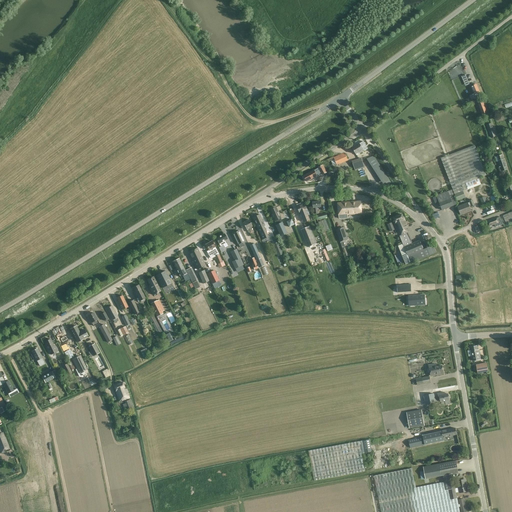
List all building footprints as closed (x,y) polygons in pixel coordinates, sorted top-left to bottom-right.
[(476,85),(472,87),(475,94),(473,94),(474,99),(481,96),(481,95),(479,92),(476,85)] [(482,100),(478,102),(482,115),(487,113),(482,100)] [(496,136),(491,124),(487,125),(491,138),(496,136)] [(368,149),(363,141),(352,148),(357,155),(368,149)] [(452,188),(455,194),(468,189),(468,190),(481,185),(479,178),(486,175),(475,145),(441,158),(452,188)] [(334,157),(337,165),(348,160),(345,153),(344,153),(334,157)] [(499,166),(501,172),(507,170),(502,155),(495,157),(497,162),(499,161),(500,166),(499,166)] [(383,184),(390,180),(374,156),(367,159),(367,160),(383,184)] [(352,161),(355,171),(365,168),(361,158),(352,161)] [(318,168),(304,176),(304,177),(304,178),(304,179),(305,179),(307,182),(310,180),(311,181),(319,176),(319,175),(321,174),(322,175),(327,172),(323,165),(318,168)] [(436,196),(442,211),(458,204),(452,190),(448,191),(436,196)] [(468,203),(458,207),(461,215),(471,211),(469,207),(471,207),(472,208),(473,208),(475,208),(475,207),(475,206),(473,200),(469,201),(470,203),(468,203)] [(313,202),(314,214),(318,214),(318,208),(321,207),(320,201),(313,202)] [(338,203),(339,219),(348,218),(348,215),(362,214),(361,201),(338,203)] [(301,213),(302,215),(306,214),(305,211),(307,210),(305,204),(297,206),(300,213),(301,213)] [(275,226),(280,236),(286,233),(282,223),(280,219),(280,218),(276,207),(270,210),(274,221),(275,221),(277,225),(275,226)] [(511,211),(503,216),(507,225),(511,222),(511,208),(511,209),(511,211)] [(253,218),(263,240),(268,237),(263,226),(265,226),(260,215),(253,218)] [(305,226),(315,223),(313,215),(303,218),(305,226)] [(398,246),(406,265),(410,263),(411,263),(437,253),(433,246),(432,243),(426,245),(427,248),(423,250),(420,241),(411,244),(406,233),(409,232),(402,215),(393,218),(395,223),(394,223),(400,236),(403,244),(398,246)] [(494,224),(496,227),(503,224),(500,217),(488,221),(490,226),(494,224)] [(287,221),(289,227),(296,225),(294,219),(287,221)] [(246,230),(248,233),(251,231),(249,228),(252,227),(249,220),(243,223),(246,230)] [(309,226),(301,229),(307,247),(315,244),(309,226)] [(337,230),(341,242),(348,239),(344,227),(337,230)] [(238,244),(240,248),(244,246),(242,242),(244,241),(239,231),(233,234),(238,245),(238,244)] [(223,245),(225,248),(228,246),(225,240),(227,239),(224,234),(216,239),(220,247),(223,245)] [(214,257),(218,264),(222,262),(219,254),(212,241),(205,245),(209,250),(207,252),(211,259),(214,257)] [(273,244),(278,256),(283,254),(278,242),(273,244)] [(256,260),(259,268),(264,266),(261,258),(260,259),(257,252),(258,251),(254,244),(249,246),(256,260)] [(195,264),(197,270),(205,266),(197,248),(189,252),(195,264)] [(232,262),(235,269),(243,265),(236,250),(231,252),(235,261),(232,262)] [(178,274),(180,277),(187,274),(179,259),(172,262),(178,274)] [(186,270),(192,282),(197,280),(191,268),(186,270)] [(209,281),(204,270),(199,273),(204,283),(209,281)] [(207,274),(212,284),(219,280),(214,270),(207,274)] [(156,276),(162,288),(171,284),(165,271),(156,276)] [(153,277),(147,280),(150,285),(148,286),(152,295),(160,291),(153,277)] [(192,283),(195,290),(201,287),(198,281),(192,283)] [(162,288),(165,293),(174,289),(171,284),(162,288)] [(397,285),(397,293),(398,293),(398,292),(411,291),(411,292),(411,284),(411,285),(397,286),(397,285)] [(145,299),(145,298),(139,285),(133,288),(135,291),(133,292),(136,299),(138,298),(140,301),(141,301),(141,302),(142,302),(143,302),(144,302),(144,301),(145,301),(145,300),(145,299)] [(122,295),(117,298),(122,310),(128,307),(122,295)] [(423,295),(412,296),(412,305),(424,304),(423,295)] [(129,303),(135,315),(139,312),(133,300),(129,303)] [(157,301),(151,304),(155,313),(156,316),(162,313),(162,312),(164,311),(159,300),(157,301)] [(113,320),(114,323),(118,321),(117,318),(118,317),(112,306),(106,309),(113,320)] [(92,323),(94,326),(99,323),(97,320),(98,320),(94,313),(88,316),(92,323)] [(154,314),(149,316),(158,335),(163,333),(154,314)] [(122,317),(126,326),(130,324),(125,315),(122,317)] [(99,327),(107,343),(112,340),(104,324),(99,327)] [(76,326),(71,329),(78,342),(83,339),(88,336),(84,330),(79,332),(76,326)] [(118,330),(121,337),(129,333),(125,326),(118,330)] [(67,349),(69,354),(72,352),(70,348),(69,348),(62,333),(56,336),(64,351),(67,349)] [(50,339),(45,342),(51,355),(58,351),(55,346),(54,346),(50,339)] [(88,347),(93,356),(100,353),(95,344),(88,347)] [(471,347),(473,361),(481,360),(479,350),(478,350),(477,346),(471,347)] [(37,349),(32,352),(37,361),(38,364),(44,361),(42,358),(37,349)] [(76,370),(79,377),(85,374),(83,371),(87,369),(80,356),(73,360),(77,369),(76,370)] [(436,363),(429,365),(431,376),(444,374),(442,366),(437,367),(436,363)] [(487,363),(476,365),(478,373),(488,371),(487,363)] [(62,366),(67,376),(72,373),(67,364),(62,366)] [(54,370),(42,377),(45,383),(55,378),(56,379),(58,378),(54,370)] [(416,379),(417,386),(420,385),(420,384),(431,382),(429,377),(422,378),(416,379)] [(5,383),(3,384),(8,394),(13,391),(14,391),(13,390),(11,386),(9,381),(5,383)] [(116,394),(119,402),(130,398),(126,387),(125,388),(123,382),(113,386),(115,391),(116,394)] [(448,394),(445,395),(444,392),(437,394),(438,396),(435,397),(434,394),(424,396),(426,405),(440,402),(441,402),(442,405),(445,404),(446,405),(450,404),(449,399),(450,398),(450,395),(448,396),(448,394)] [(125,402),(128,410),(134,408),(130,400),(125,402)] [(422,410),(407,413),(409,428),(424,425),(422,410)] [(408,440),(410,448),(424,445),(444,441),(444,438),(457,435),(455,428),(442,431),(422,436),(423,437),(408,440)] [(0,450),(1,453),(9,450),(5,437),(4,437),(3,433),(0,433),(0,450)] [(309,451),(314,481),(365,471),(362,454),(365,453),(372,452),(370,439),(362,441),(309,451)] [(374,476),(381,511),(460,511),(459,507),(460,507),(461,511),(465,511),(466,511),(464,499),(459,500),(460,504),(458,505),(457,498),(456,493),(460,492),(460,493),(468,491),(465,480),(458,481),(459,488),(455,489),(453,474),(458,473),(456,461),(438,464),(423,467),(425,479),(440,476),(443,476),(444,482),(416,488),(412,469),(374,476)]
